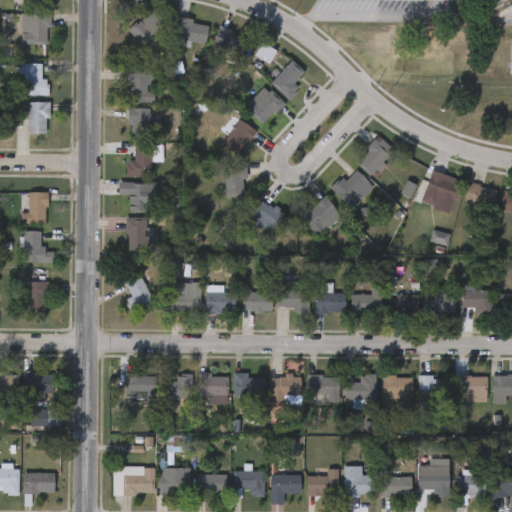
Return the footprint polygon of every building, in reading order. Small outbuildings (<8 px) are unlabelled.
[(506,0),(485,12),(478,0),(506,0)] [(152,9),(170,27),(148,49),(130,31),(152,9)] [(23,13),(49,13),(49,45),(23,45),(23,13)] [(209,22),(206,43),(190,41),(190,45),(174,42),(179,17),(209,22)] [(212,46),(220,25),(249,36),(241,57),(212,46)] [(499,51),(500,77),(511,77),(511,39),(511,40),(511,51),(499,51)] [(265,71),(250,63),(261,41),(277,49),(265,71)] [(390,79),(454,79),(454,52),(390,52),(390,79)] [(289,100),(271,81),(293,60),(304,72),(293,83),(299,90),(289,100)] [(49,95),(23,95),(23,64),(42,64),(42,80),(49,80),(49,95)] [(129,102),(129,72),(149,72),(149,90),(154,90),(154,102),(129,102)] [(263,124),(245,106),(265,86),(284,104),(263,124)] [(48,134),(27,134),(27,102),(48,102),(48,134)] [(151,137),(129,137),(129,108),(151,108),(151,137)] [(239,155),(223,143),(240,119),(256,130),(239,155)] [(371,176),(355,160),(376,139),(392,154),(371,176)] [(127,176),(127,160),(135,160),(135,145),(151,145),(151,176),(127,176)] [(226,164),(247,164),(247,196),(226,196),(226,164)] [(346,180),(356,169),(374,186),(352,208),(332,187),(342,176),(346,180)] [(447,174),(446,178),(460,183),(451,209),(422,199),(433,169),(447,174)] [(492,209),(464,199),(470,181),(498,191),(492,209)] [(148,182),(148,212),(127,212),(127,182),(148,182)] [(511,211),(503,211),(503,191),(511,191),(511,211)] [(47,223),(21,223),(21,192),(47,192),(47,223)] [(302,213),(326,195),(342,217),(318,234),(302,213)] [(287,214),(276,233),(250,219),(261,199),(287,214)] [(146,250),(127,250),(127,217),(146,217),(146,250)] [(41,230),(41,248),(53,248),(53,262),(23,262),(23,230),(41,230)] [(126,283),(141,276),(154,302),(132,313),(125,299),(132,296),(126,283)] [(27,281),(48,281),(48,312),(27,312),(27,281)] [(201,282),(201,312),(170,312),(170,282),(201,282)] [(336,291),(346,291),(346,312),(316,312),(316,282),(336,282),(336,291)] [(294,312),(294,306),(278,306),(278,283),(310,283),(310,312),(294,312)] [(475,289),(491,289),(491,308),(462,308),(462,283),(475,283),(475,289)] [(207,312),(207,286),(217,286),(217,291),(237,291),(237,312),(207,312)] [(351,312),(351,293),(371,293),(371,287),(382,287),(382,313),(351,312)] [(511,291),(511,309),(498,309),(498,291),(511,291)] [(243,311),(243,292),(272,292),(272,311),(243,311)] [(455,293),(455,314),(424,314),(424,293),(455,293)] [(389,314),(389,294),(418,294),(418,314),(389,314)] [(9,392),(0,392),(0,372),(20,372),(20,398),(9,398),(9,392)] [(27,401),(27,373),(55,373),(55,401),(27,401)] [(155,373),(155,392),(122,392),(122,373),(155,373)] [(199,394),(199,373),(228,373),(228,394),(199,394)] [(176,381),(176,374),(192,374),(192,399),(162,399),(162,381),(176,381)] [(234,394),(234,374),(265,374),(265,394),(234,394)] [(401,401),(382,400),(383,375),(413,376),(412,396),(401,395),(401,401)] [(419,375),(450,375),(450,406),(419,406),(419,375)] [(493,375),(511,375),(511,396),(493,396),(493,375)] [(272,402),(272,376),(298,376),(298,402),(272,402)] [(487,395),(457,395),(457,376),(487,376),(487,395)] [(339,377),(339,400),(314,400),(314,377),(339,377)] [(375,400),(346,400),(346,379),(375,379),(375,400)] [(154,466),(154,495),(113,495),(113,466),(154,466)] [(344,496),(344,466),(361,466),(361,475),(375,475),(375,496),(344,496)] [(419,489),(419,466),(448,466),(448,495),(434,495),(434,489),(419,489)] [(0,468),(19,468),(19,494),(4,494),(4,488),(0,488),(0,468)] [(162,468),(190,468),(190,492),(162,492),(162,468)] [(339,468),(339,495),(307,494),(307,476),(327,476),(327,468),(339,468)] [(511,495),(493,495),(493,468),(511,468),(511,495)] [(233,488),(233,470),(264,470),(264,494),(250,494),(250,488),(233,488)] [(55,492),(24,492),(24,472),(55,472),(55,492)] [(221,492),(197,492),(197,473),(221,473),(221,492)] [(300,494),(271,494),(271,474),(300,474),(300,494)] [(486,494),(459,494),(459,475),(486,475),(486,494)] [(412,496),(382,496),(382,476),(412,476),(412,496)]
